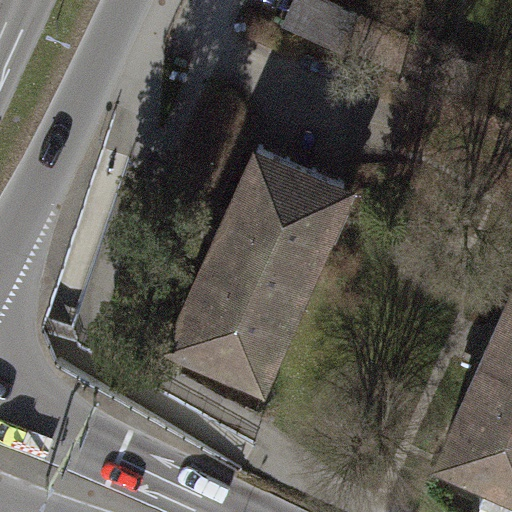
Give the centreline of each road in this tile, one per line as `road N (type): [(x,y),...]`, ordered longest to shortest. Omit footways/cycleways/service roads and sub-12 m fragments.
road 1 (secondary): [(0,277),(140,0)]
road 2 (tertiary): [(219,511),(0,406)]
